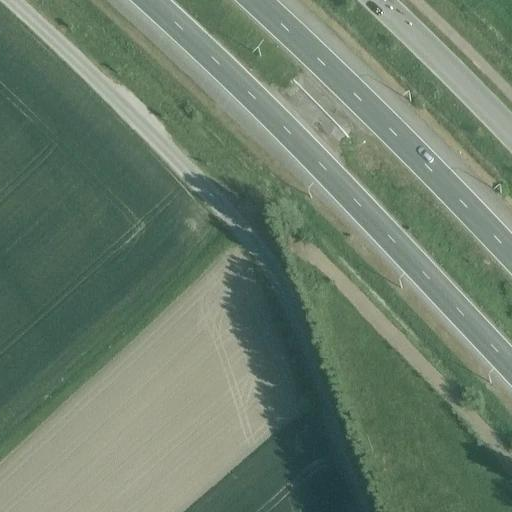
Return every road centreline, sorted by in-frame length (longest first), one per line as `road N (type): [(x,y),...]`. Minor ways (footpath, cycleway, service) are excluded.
road 1 (trunk): [(154,0),(511,364)]
road 2 (unclassified): [(11,0),(265,258)]
road 3 (trunk): [(511,256),(258,0)]
road 4 (unclassified): [(368,511),(300,324),(265,258)]
road 5 (unclassified): [(511,131),(374,0)]
